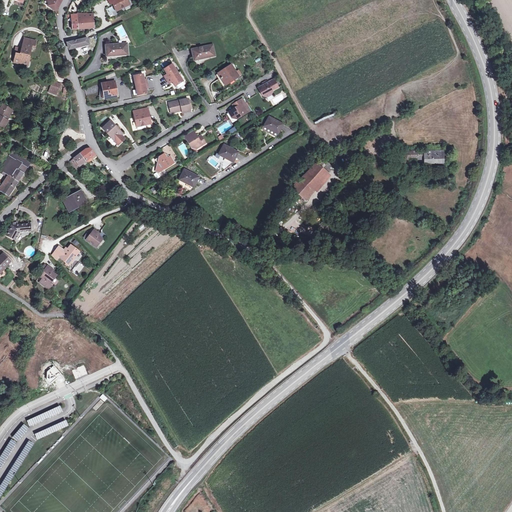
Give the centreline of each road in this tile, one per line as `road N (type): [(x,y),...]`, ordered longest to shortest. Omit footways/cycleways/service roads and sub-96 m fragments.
road 1 (secondary): [(452,0),(492,92),(493,152),(474,214),(436,265),(226,438),(171,503)]
road 2 (track): [(124,370),(177,459),(187,463),(324,344),(325,331)]
road 3 (residential): [(168,212),(255,254),(325,331)]
road 4 (track): [(339,347),(398,415),(443,511)]
road 5 (unclassified): [(0,284),(44,314),(91,329),(120,364)]
road 6 (residential): [(168,212),(290,133)]
road 7 (unclassified): [(0,434),(21,410),(120,364)]
road 8 (residential): [(66,0),(61,29),(89,137)]
